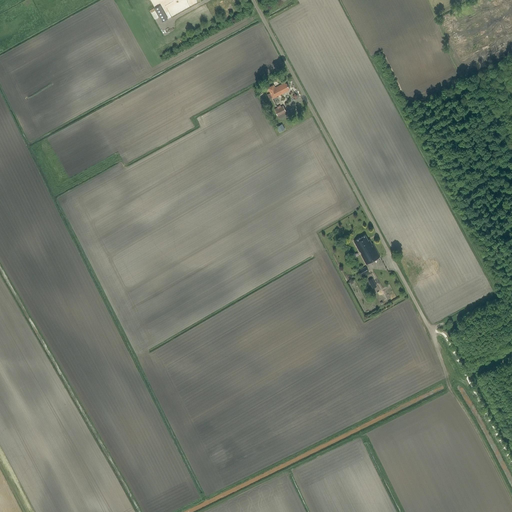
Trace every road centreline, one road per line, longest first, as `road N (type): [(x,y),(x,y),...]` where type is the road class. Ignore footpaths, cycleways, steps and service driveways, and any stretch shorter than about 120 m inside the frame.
road 1 (unclassified): [(430,330),(252,0)]
road 2 (track): [(202,511),(452,389)]
road 3 (track): [(430,330),(447,381),(511,496)]
